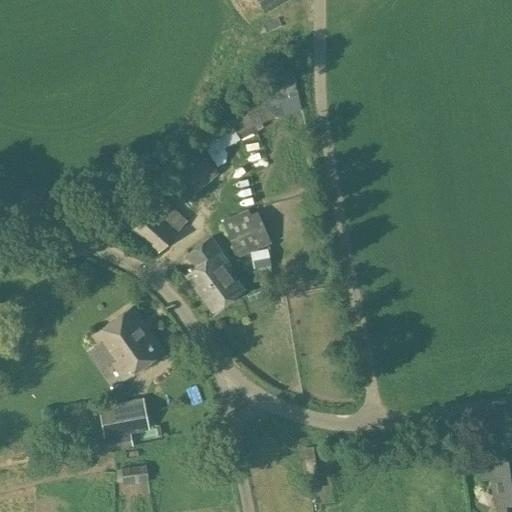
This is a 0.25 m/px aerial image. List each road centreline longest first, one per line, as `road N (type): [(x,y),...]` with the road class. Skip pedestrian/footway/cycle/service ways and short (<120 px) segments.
road 1 (unclassified): [(511,405),(351,425),(317,420),(261,401),(217,361)]
road 2 (unclassified): [(217,361),(164,288),(136,266),(0,209)]
road 3 (unclassified): [(241,511),(217,361)]
